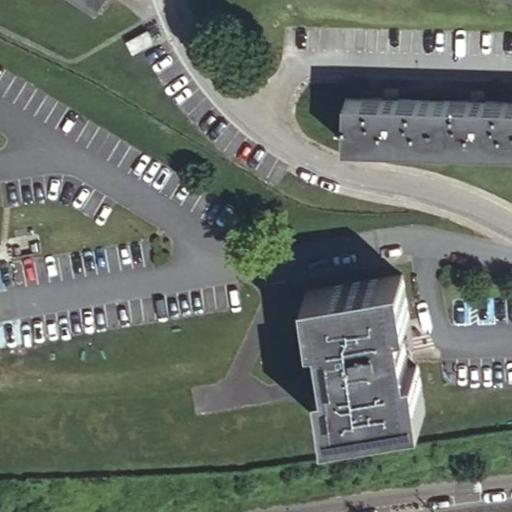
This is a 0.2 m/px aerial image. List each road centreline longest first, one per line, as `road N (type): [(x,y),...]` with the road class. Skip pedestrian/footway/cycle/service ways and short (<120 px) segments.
road 1 (trunk): [(13,511),(428,0)]
road 2 (trunk): [(269,0),(0,425)]
road 3 (residential): [(511,225),(455,197),(303,160),(257,132),(193,77),(165,0)]
road 4 (residential): [(511,253),(412,237),(222,265)]
road 5 (residential): [(222,265),(0,297)]
road 6 (residential): [(222,265),(182,228),(58,149)]
road 7 (residential): [(511,486),(314,511)]
